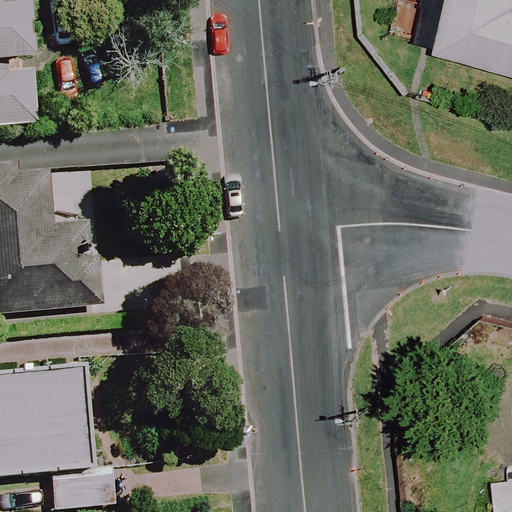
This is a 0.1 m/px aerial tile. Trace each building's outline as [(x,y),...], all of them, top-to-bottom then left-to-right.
[(511,0),(452,0),(439,54),(511,72),(511,0)] [(0,8),(0,131),(30,129),(21,7),(0,8)] [(46,237),(39,170),(0,174),(0,320),(84,312),(75,233),(46,237)] [(44,511),(79,511),(126,508),(122,467),(86,470),(78,383),(0,390),(0,482),(41,478),(44,511)] [(511,511),(511,480),(493,483),(497,511),(511,511)]
